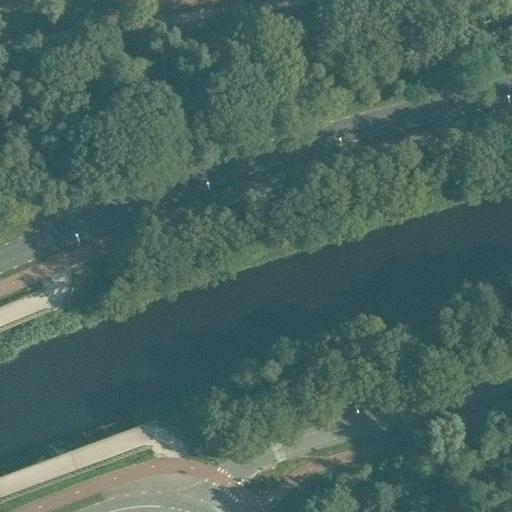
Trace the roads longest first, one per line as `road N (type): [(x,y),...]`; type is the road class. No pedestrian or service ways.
road 1 (tertiary): [(0,260),(300,144),(511,89)]
road 2 (unclassified): [(204,511),(249,462),(511,380)]
road 3 (track): [(278,0),(0,45)]
